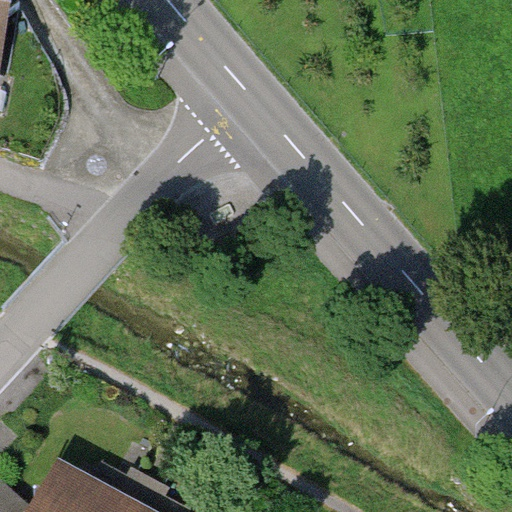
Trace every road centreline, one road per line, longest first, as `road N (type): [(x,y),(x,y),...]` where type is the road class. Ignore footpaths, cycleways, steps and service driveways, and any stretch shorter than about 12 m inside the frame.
road 1 (secondary): [(511,407),(257,99)]
road 2 (residential): [(127,222),(0,362)]
road 3 (residential): [(257,99),(127,222)]
road 4 (residential): [(127,222),(0,176)]
road 5 (secondary): [(257,99),(171,0)]
